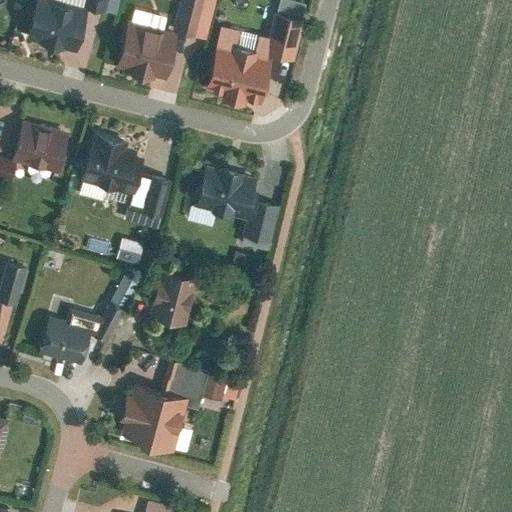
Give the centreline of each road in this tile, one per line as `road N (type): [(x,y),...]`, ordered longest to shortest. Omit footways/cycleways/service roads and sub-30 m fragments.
road 1 (residential): [(0,73),(238,130),(280,125),(299,100),(324,0)]
road 2 (residential): [(48,511),(63,418),(39,390),(0,377)]
